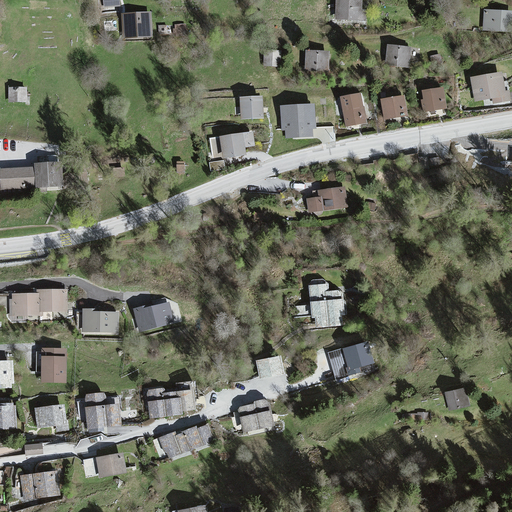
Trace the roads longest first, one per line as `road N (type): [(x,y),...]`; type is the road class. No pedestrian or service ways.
road 1 (tertiary): [(0,247),(125,224),(307,156),(511,120)]
road 2 (residential): [(0,462),(150,433),(279,389)]
road 3 (residential): [(0,287),(73,284),(140,299)]
